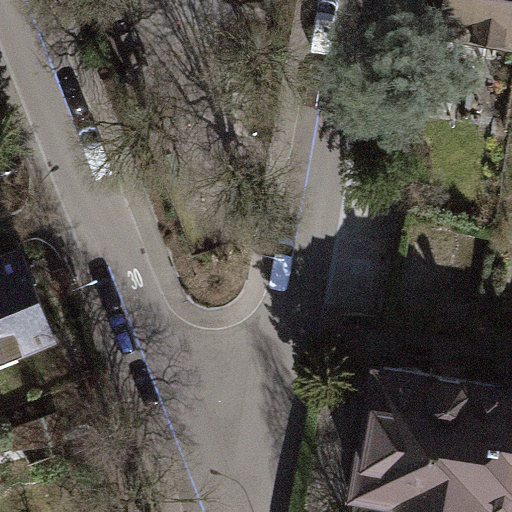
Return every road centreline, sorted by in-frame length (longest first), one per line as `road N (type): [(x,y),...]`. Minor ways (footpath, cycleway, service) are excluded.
road 1 (residential): [(208,511),(11,0)]
road 2 (residential): [(237,511),(340,0)]
